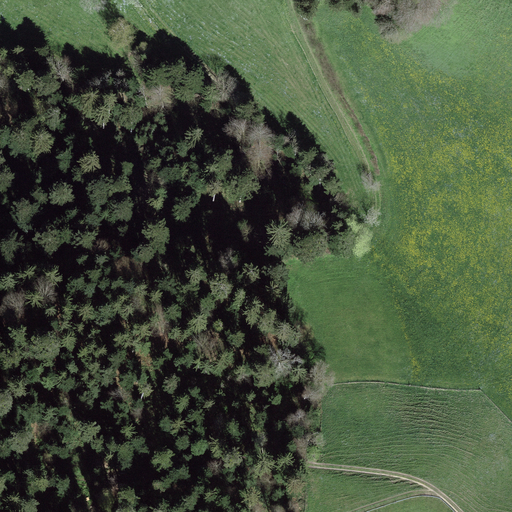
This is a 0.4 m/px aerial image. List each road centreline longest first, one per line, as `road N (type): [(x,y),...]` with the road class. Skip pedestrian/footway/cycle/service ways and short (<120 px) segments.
road 1 (track): [(459,511),(445,495),(409,479),(198,458),(132,482),(91,485),(59,475),(36,443),(51,373),(109,348),(201,286),(352,236)]
road 2 (track): [(0,119),(92,150),(211,208),(352,236),(369,228),(379,202),(287,0)]
road 3 (track): [(138,0),(329,191),(352,236)]
